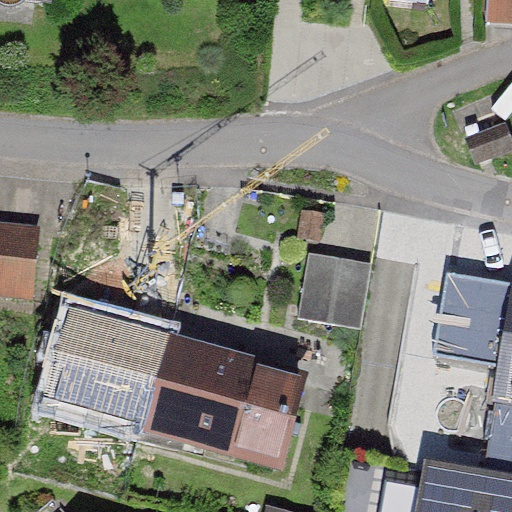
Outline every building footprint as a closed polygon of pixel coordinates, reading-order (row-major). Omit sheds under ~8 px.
[(0,0),(0,13),(59,18),(60,0),(0,0)] [(370,324),(376,258),(313,252),(307,318),(370,324)] [(511,297),(493,426),(511,429),(511,297)] [(44,423),(163,453),(189,350),(70,320),(44,423)] [(163,453),(282,483),(308,379),(189,350),(163,453)] [(511,511),(511,464),(448,455),(438,511),(511,511)]
